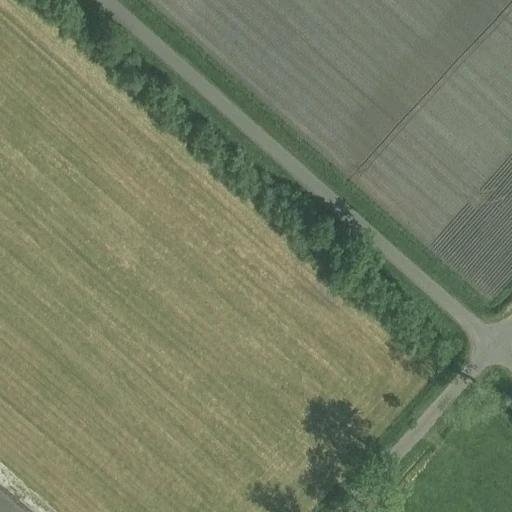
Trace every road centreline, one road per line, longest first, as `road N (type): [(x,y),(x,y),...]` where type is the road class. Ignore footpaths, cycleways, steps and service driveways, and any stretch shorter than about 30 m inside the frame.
road 1 (unclassified): [(492,344),(107,0)]
road 2 (unclassified): [(343,511),(492,344)]
